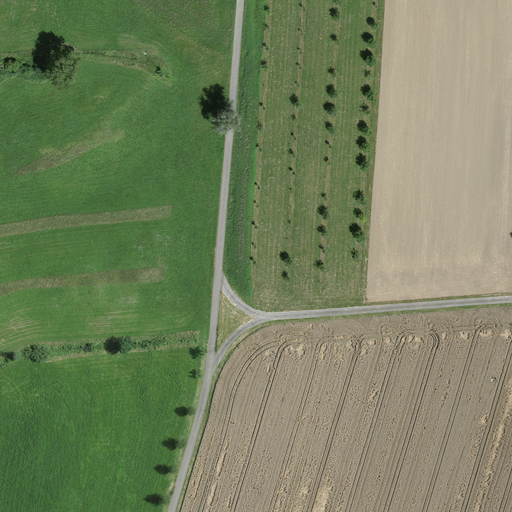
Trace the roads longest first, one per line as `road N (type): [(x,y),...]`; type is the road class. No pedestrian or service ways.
road 1 (unclassified): [(241,0),(201,412),(170,511)]
road 2 (track): [(511,299),(272,316),(243,326),(217,351),(204,386)]
